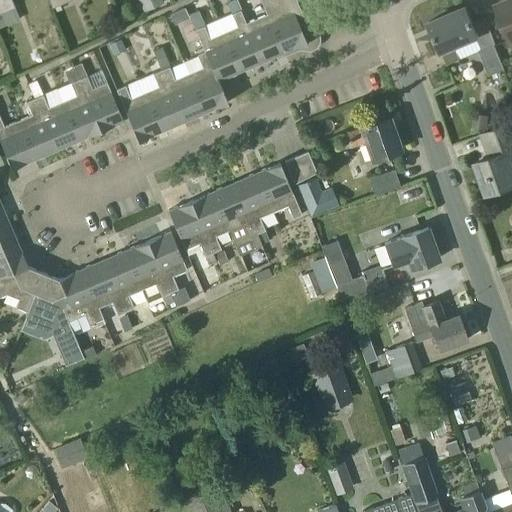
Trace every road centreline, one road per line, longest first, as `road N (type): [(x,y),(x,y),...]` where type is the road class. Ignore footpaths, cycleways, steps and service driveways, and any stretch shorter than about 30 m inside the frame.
road 1 (residential): [(52,205),(401,42)]
road 2 (residential): [(511,357),(401,42)]
